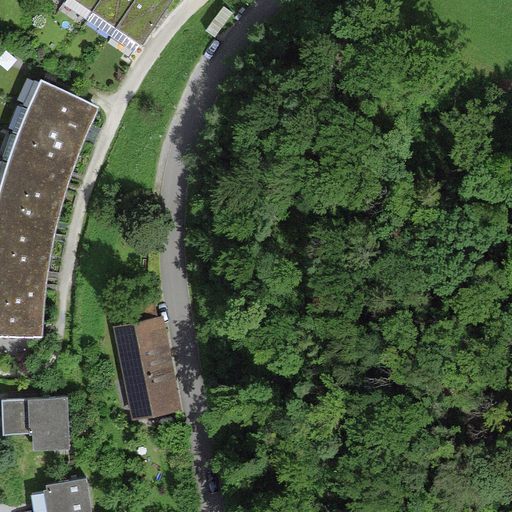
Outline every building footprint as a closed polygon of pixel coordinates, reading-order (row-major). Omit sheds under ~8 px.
[(70,0),(93,15),(103,0),(70,0)] [(103,0),(93,15),(117,32),(137,0),(103,0)] [(137,0),(117,32),(142,49),(174,0),(137,0)] [(0,334),(42,335),(43,323),(43,314),(44,294),(45,286),(46,272),(52,241),(53,232),(56,220),(58,206),(62,194),(66,181),(70,171),(78,147),(84,132),(88,125),(98,108),(40,79),(33,97),(24,117),(16,139),(6,166),(0,188),(0,334)] [(165,310),(117,318),(132,412),(180,404),(173,356),(165,310)] [(28,400),(2,401),(3,428),(3,437),(30,436),(31,453),(71,452),(69,396),(28,397),(28,400)] [(92,511),(86,478),(47,485),(47,489),(44,489),(45,493),(32,495),(34,511),(92,511)]
